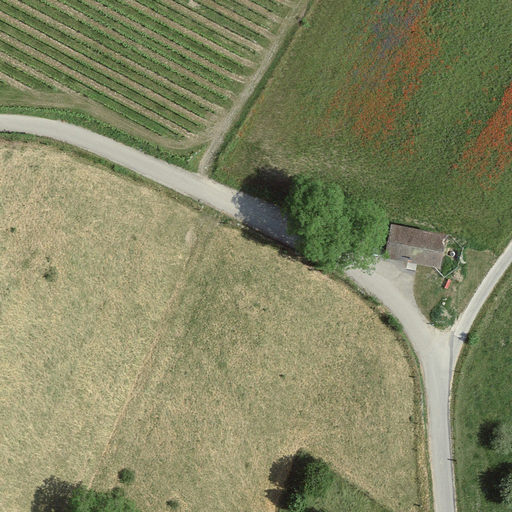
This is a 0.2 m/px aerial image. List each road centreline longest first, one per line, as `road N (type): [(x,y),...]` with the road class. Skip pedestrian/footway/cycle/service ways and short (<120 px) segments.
road 1 (track): [(443,355),(385,287),(303,234),(77,131),(0,120)]
road 2 (track): [(448,511),(443,355)]
road 3 (track): [(443,355),(511,253)]
